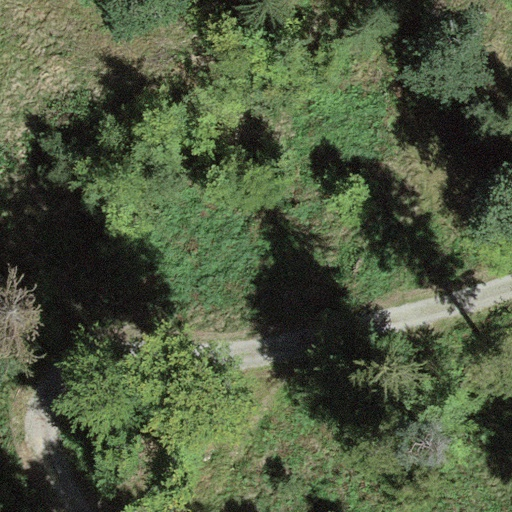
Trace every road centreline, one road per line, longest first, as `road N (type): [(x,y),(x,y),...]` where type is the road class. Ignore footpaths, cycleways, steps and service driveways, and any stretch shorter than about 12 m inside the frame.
road 1 (track): [(0,303),(31,284),(511,185)]
road 2 (track): [(98,511),(0,426)]
